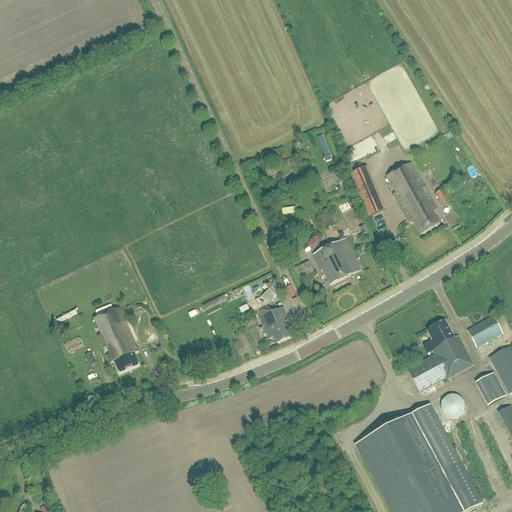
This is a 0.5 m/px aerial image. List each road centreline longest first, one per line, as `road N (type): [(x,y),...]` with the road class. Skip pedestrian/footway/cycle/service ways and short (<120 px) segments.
road 1 (unclassified): [(317,345),(154,0)]
road 2 (tertiary): [(0,467),(317,345)]
road 3 (tertiary): [(317,345),(511,226)]
